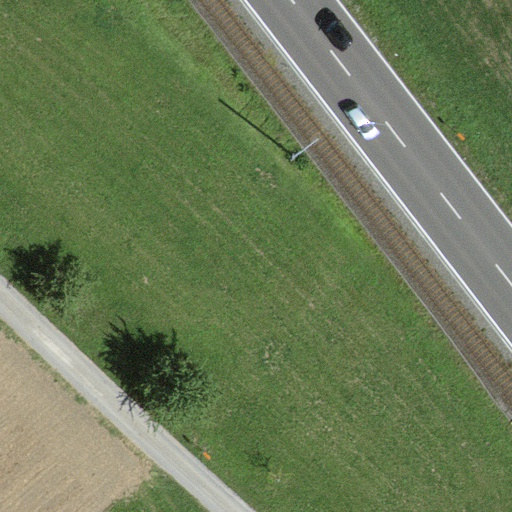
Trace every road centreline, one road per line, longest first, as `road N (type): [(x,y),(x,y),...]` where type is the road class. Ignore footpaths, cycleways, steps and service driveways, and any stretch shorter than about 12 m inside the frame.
road 1 (primary): [(511,288),(291,0)]
road 2 (track): [(0,293),(226,511)]
